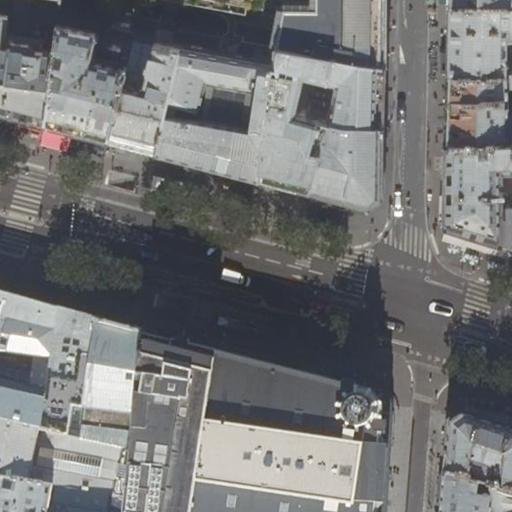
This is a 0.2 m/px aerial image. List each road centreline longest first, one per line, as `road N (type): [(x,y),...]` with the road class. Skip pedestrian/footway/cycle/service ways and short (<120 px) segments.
road 1 (primary): [(419,321),(0,210)]
road 2 (tertiary): [(414,0),(410,240),(419,321)]
